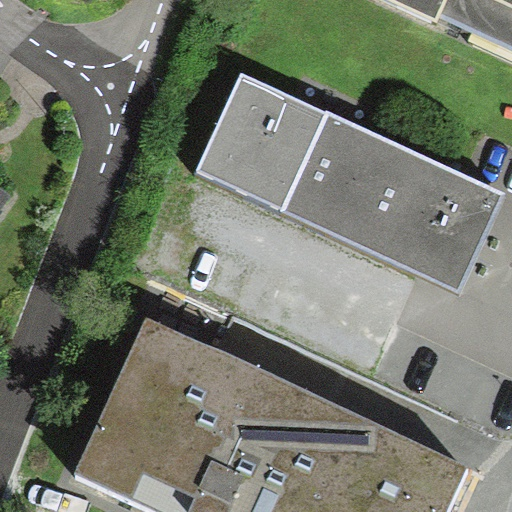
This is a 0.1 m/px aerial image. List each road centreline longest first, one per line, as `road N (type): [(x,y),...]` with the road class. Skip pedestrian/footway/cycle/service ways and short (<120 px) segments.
road 1 (residential): [(0,445),(140,88)]
road 2 (residential): [(3,0),(140,88)]
